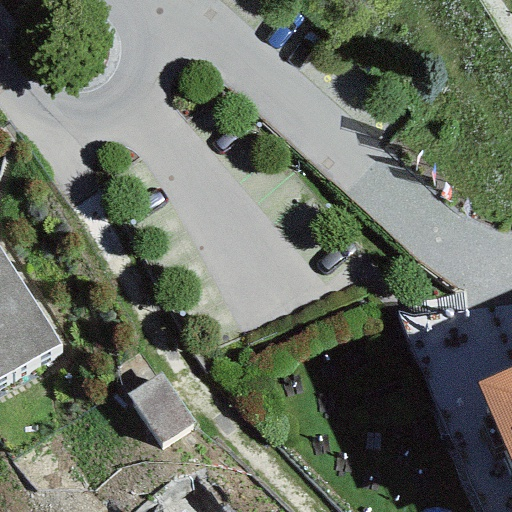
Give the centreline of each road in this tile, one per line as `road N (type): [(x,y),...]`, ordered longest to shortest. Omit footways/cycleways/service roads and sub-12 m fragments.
road 1 (residential): [(180,14),(435,238),(511,266)]
road 2 (residential): [(180,14),(128,101),(56,155),(0,73)]
